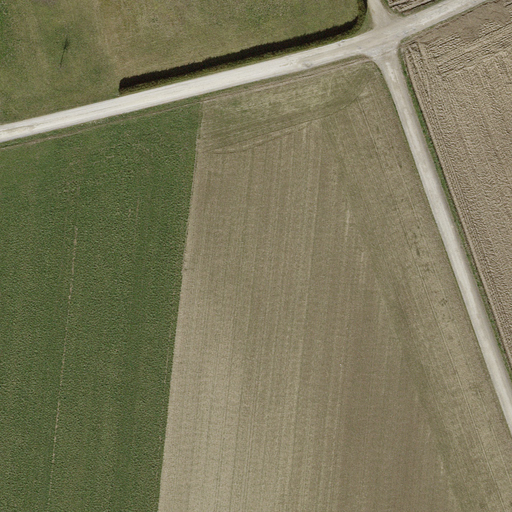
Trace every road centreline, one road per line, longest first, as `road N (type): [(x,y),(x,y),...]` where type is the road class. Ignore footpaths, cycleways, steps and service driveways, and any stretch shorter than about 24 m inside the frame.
road 1 (track): [(0,134),(385,40),(469,0)]
road 2 (track): [(511,401),(374,0)]
